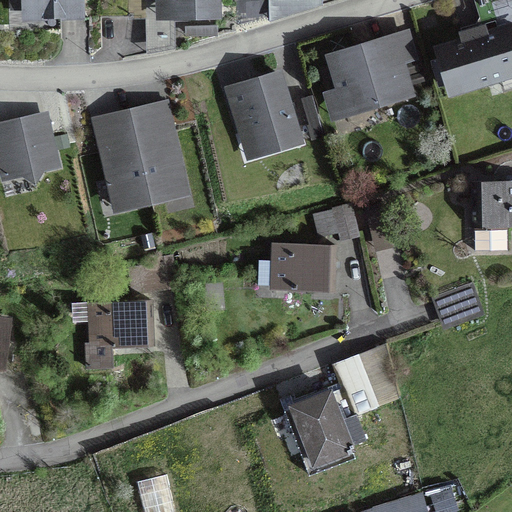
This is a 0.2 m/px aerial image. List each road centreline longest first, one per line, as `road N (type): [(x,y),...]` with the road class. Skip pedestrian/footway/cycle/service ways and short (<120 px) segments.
road 1 (residential): [(0,460),(72,449),(399,321)]
road 2 (residential): [(0,77),(175,73),(377,0)]
